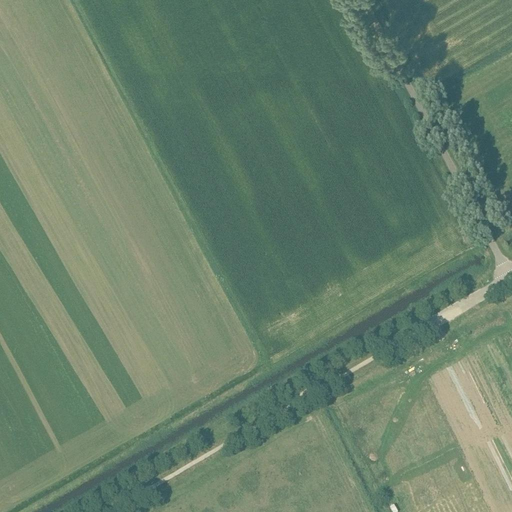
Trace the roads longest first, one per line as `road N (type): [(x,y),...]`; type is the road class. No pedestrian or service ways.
road 1 (unclassified): [(108,511),(509,278)]
road 2 (unclassified): [(509,278),(362,0)]
